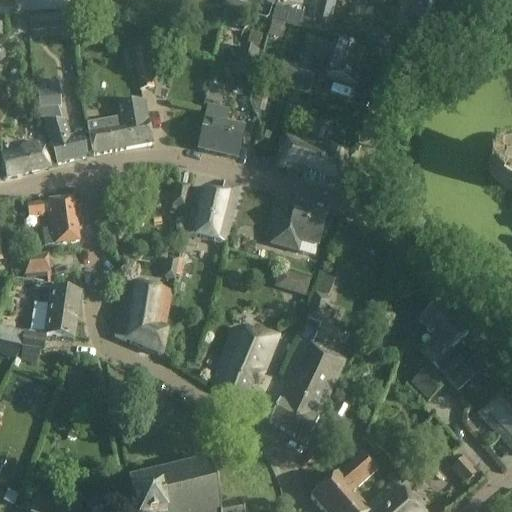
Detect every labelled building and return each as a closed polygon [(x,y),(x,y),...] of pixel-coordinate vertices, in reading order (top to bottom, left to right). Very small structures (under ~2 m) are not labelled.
[(57,0),(13,0),(14,14),(65,12),(65,4),(57,0)] [(259,0),(258,3),(274,8),(276,0),(259,0)] [(335,0),(318,0),(313,25),(302,22),(300,31),(325,36),(327,28),(330,29),(335,0)] [(37,19),(27,20),(28,32),(38,31),(37,19)] [(25,22),(8,23),(9,36),(27,35),(25,22)] [(137,44),(136,42),(132,43),(133,52),(131,53),(139,97),(153,94),(143,43),(137,44)] [(335,51),(320,47),(315,61),(331,65),(326,81),(353,89),(363,57),(335,49),(335,51)] [(259,52),(239,48),(232,76),(252,81),(259,52)] [(315,75),(282,65),(276,85),(309,95),(315,75)] [(45,128),(50,145),(58,166),(85,160),(81,139),(71,142),(65,122),(63,123),(59,110),(61,110),(59,83),(36,85),(39,112),(40,112),(45,128)] [(146,122),(142,103),(117,107),(120,122),(87,128),(92,158),(152,147),(147,122),(146,122)] [(221,114),(208,111),(197,152),(237,161),(245,130),(220,125),(221,114)] [(309,144),(284,137),(273,171),(297,177),(340,191),(351,156),(326,149),(324,156),(307,151),(309,144)] [(49,170),(42,145),(28,148),(29,150),(2,157),(7,180),(49,170)] [(241,190),(224,185),(221,198),(194,191),(186,238),(225,246),(241,190)] [(189,189),(176,186),(171,208),(186,212),(189,189)] [(79,244),(73,200),(46,204),(50,231),(42,233),(44,249),(79,244)] [(44,217),(41,204),(26,207),(28,220),(44,217)] [(327,216),(296,208),(291,227),(277,224),(271,247),(298,255),(300,244),(318,249),(327,216)] [(49,275),(47,257),(21,260),(23,278),(49,275)] [(167,260),(163,281),(174,282),(177,262),(167,260)] [(310,281),(279,271),(273,289),(305,299),(310,281)] [(334,282),(322,277),(305,320),(320,326),(328,302),(325,301),(327,298),(328,298),(334,282)] [(171,293),(123,285),(114,339),(162,359),(167,332),(164,332),(171,293)] [(23,334),(21,349),(44,352),(46,339),(72,343),(79,297),(51,293),(35,291),(33,308),(42,309),(41,320),(31,318),(29,335),(23,334)] [(447,384),(463,370),(465,367),(456,357),(453,360),(448,354),(468,335),(438,304),(418,323),(435,340),(419,355),(447,384)] [(277,339),(256,331),(251,342),(233,334),(210,391),(250,408),(258,388),(257,388),(277,339)] [(344,364),(309,346),(281,405),(279,405),(269,425),(271,426),(307,447),(344,364)] [(466,367),(465,367),(463,370),(447,384),(457,394),(475,377),(466,367)] [(419,376),(409,385),(426,404),(445,386),(428,368),(419,376)] [(511,392),(508,388),(477,415),(511,452),(511,392)] [(366,511),(365,511),(352,495),(377,473),(362,456),(311,501),(320,511),(366,511)] [(466,460),(451,469),(462,488),(477,479),(466,460)] [(194,469),(193,465),(189,466),(190,470),(157,478),(155,473),(153,473),(154,478),(132,484),(131,480),(127,481),(134,511),(242,511),(240,505),(219,510),(209,466),(194,469)] [(418,511),(392,484),(365,511),(366,511),(418,511)] [(6,494),(2,504),(12,509),(16,499),(6,494)]
